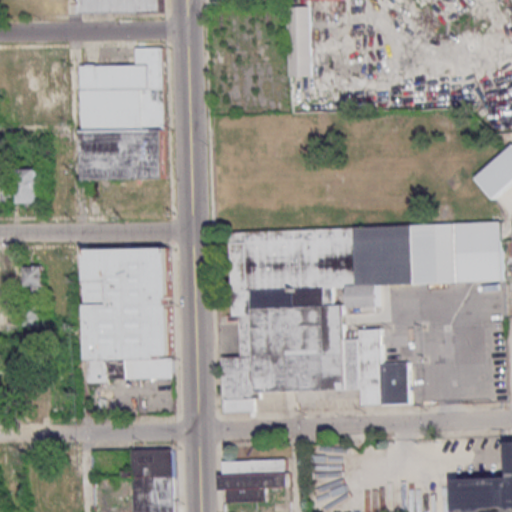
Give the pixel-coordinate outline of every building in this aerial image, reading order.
[(74,0),(75,12),(159,10),(158,0),(74,0)] [(311,6),(288,6),(288,77),(311,77),(311,6)] [(164,47),(135,47),(136,65),(81,65),(82,179),(165,178),(164,47)] [(16,111),(71,110),(70,58),(47,58),(47,91),(38,91),(37,58),(15,58),(16,111)] [(511,184),(511,144),(475,178),(495,200),(511,184)] [(19,168),(19,205),(38,205),(38,168),(19,168)] [(0,202),(11,203),(11,184),(0,184),(0,202)] [(230,231),(233,319),(239,318),(241,356),(223,357),(225,413),(256,411),(255,392),(362,388),(362,405),(412,403),(410,361),(383,362),(382,328),(360,329),(360,338),(346,338),(345,304),(334,305),(334,287),(347,287),(348,308),(380,306),(379,285),(505,280),(503,221),(230,231)] [(86,249),(88,381),(171,380),(169,247),(86,249)] [(0,261),(0,292),(17,292),(17,262),(0,261)] [(25,265),(25,291),(44,291),(44,265),(25,265)] [(19,383),(27,379),(23,372),(16,376),(19,383)] [(176,511),(176,449),(133,450),(133,470),(123,470),(124,478),(134,478),(134,511),(176,511)] [(228,501),(267,501),(267,488),(291,488),(291,459),(222,459),(222,490),(228,490),(228,501)]
